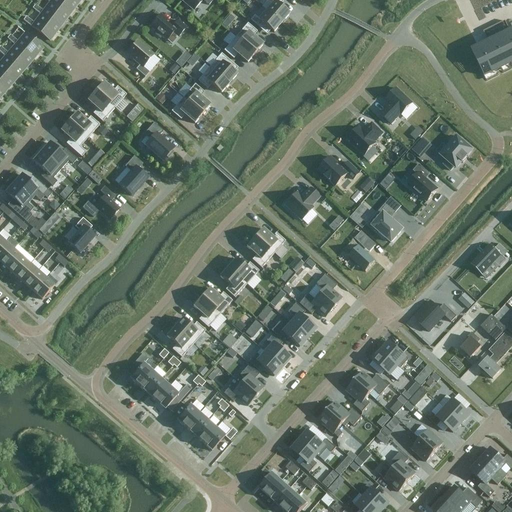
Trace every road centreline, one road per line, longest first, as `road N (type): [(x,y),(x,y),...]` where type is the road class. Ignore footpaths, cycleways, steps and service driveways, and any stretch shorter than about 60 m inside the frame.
road 1 (residential): [(399,34),(357,87),(307,129),(89,386)]
road 2 (residential): [(36,333),(238,106),(300,52),(333,0)]
road 3 (residential): [(399,34),(426,51),(458,100),(496,136),(495,150),(368,302)]
road 4 (residential): [(277,439),(263,427),(265,409),(368,302)]
road 5 (residential): [(511,205),(395,327),(386,320)]
road 6 (unclassified): [(223,501),(89,386)]
road 7 (residential): [(386,320),(277,439)]
road 8 (residential): [(86,71),(0,172)]
road 9 (residential): [(408,511),(491,421)]
